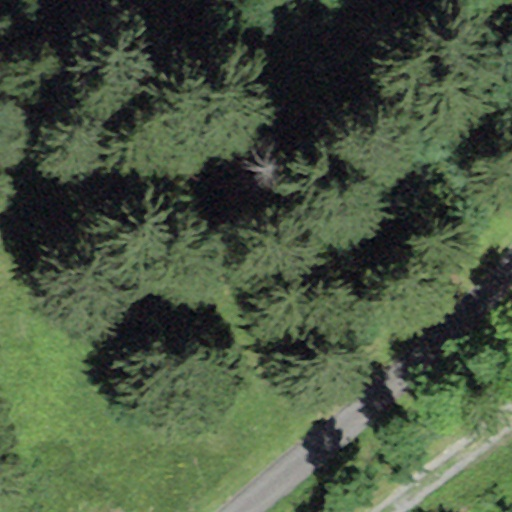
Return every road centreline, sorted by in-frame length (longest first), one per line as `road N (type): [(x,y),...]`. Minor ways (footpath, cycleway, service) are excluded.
road 1 (track): [(511,306),(449,374),(276,511)]
road 2 (track): [(409,511),(511,428)]
